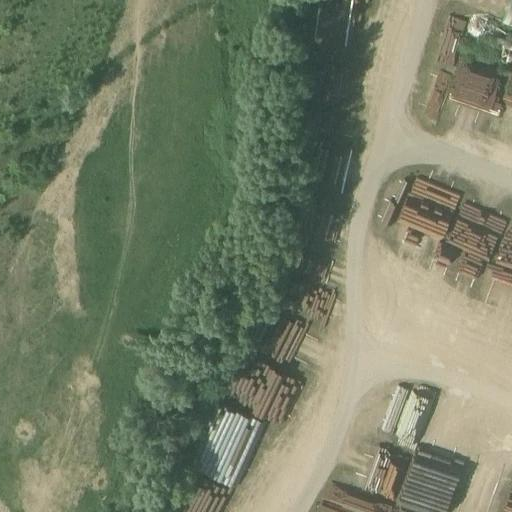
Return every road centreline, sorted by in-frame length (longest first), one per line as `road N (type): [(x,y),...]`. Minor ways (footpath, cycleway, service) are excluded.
road 1 (track): [(301,511),(365,370),(356,276),(373,177),(430,0)]
road 2 (track): [(365,370),(412,367),(511,408)]
road 3 (track): [(391,137),(511,188)]
